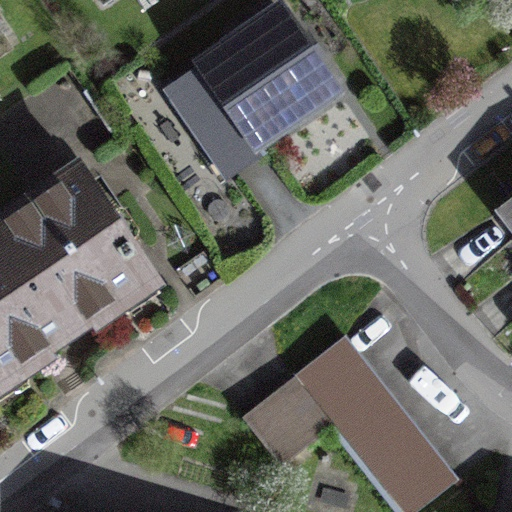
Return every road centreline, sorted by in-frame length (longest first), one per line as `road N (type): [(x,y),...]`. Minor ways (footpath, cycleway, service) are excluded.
road 1 (residential): [(0,491),(371,214)]
road 2 (residential): [(511,390),(457,333),(371,214)]
road 3 (residential): [(371,214),(511,110)]
